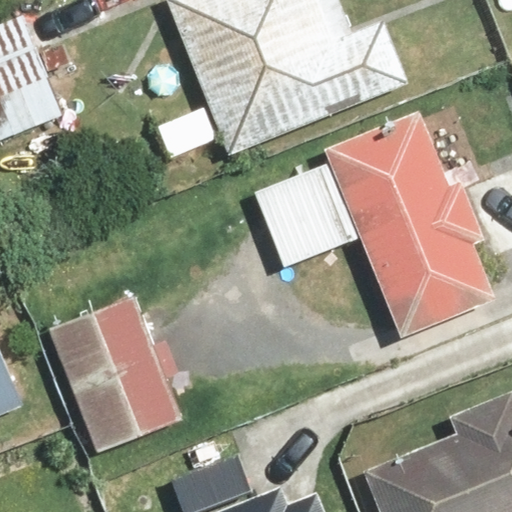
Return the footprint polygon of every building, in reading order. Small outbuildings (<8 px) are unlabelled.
[(186,162),(239,141),(245,155),(384,97),(418,83),(392,20),(366,30),(353,0),(187,0),(181,3),(222,101),(170,122),(186,162)] [(25,20),(0,29),(0,143),(64,118),(25,20)] [(339,153),(344,165),(269,196),(299,269),(375,238),(417,339),(509,300),(486,243),(503,237),(476,172),(459,179),(432,115),(339,153)] [(143,294),(55,332),(107,453),(196,414),(143,294)] [(0,415),(36,401),(0,313),(0,415)] [(376,472),(392,511),(511,511),(511,397),(463,417),(469,434),(376,472)] [(178,483),(188,511),(339,511),(334,496),(304,507),(296,486),(268,496),(253,455),(178,483)]
